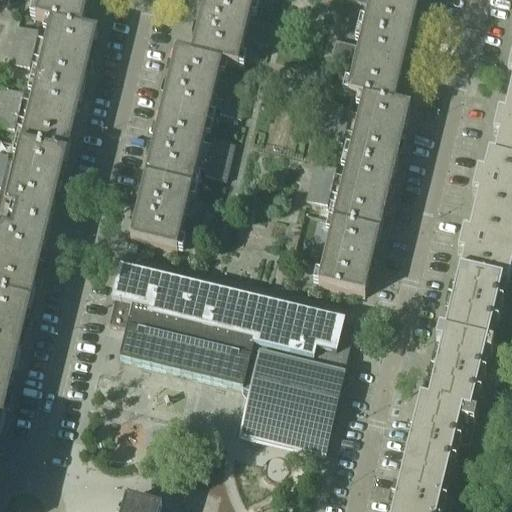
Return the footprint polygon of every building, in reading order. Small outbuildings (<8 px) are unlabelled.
[(39,0),(34,22),(50,26),(50,24),(81,32),(85,16),(82,16),(84,6),(91,8),(92,0),(39,0)] [(268,50),(272,29),(248,24),(252,8),(218,0),(204,0),(200,22),(196,21),(193,33),(200,34),(198,44),(195,43),(191,58),(190,60),(221,67),(237,71),(243,44),(268,50)] [(218,0),(252,8),(254,0),(218,0)] [(414,9),(416,0),(344,0),(344,4),(368,9),(362,35),(409,46),(412,30),(409,29),(411,20),(418,21),(421,10),(414,9)] [(97,36),(81,32),(50,24),(50,26),(46,44),(36,41),(38,36),(16,31),(8,68),(29,73),(30,67),(39,69),(35,87),(82,99),(85,83),(82,82),(84,73),(91,74),(94,63),(87,61),(89,52),(93,53),(97,36)] [(406,72),(402,71),(409,46),(362,35),(359,47),(358,50),(334,44),(329,65),(353,71),(347,98),(362,102),(394,108),(397,92),(394,91),(396,82),(403,83),(406,72)] [(217,85),(221,67),(190,60),(191,58),(175,55),(171,72),(174,72),(172,82),(165,80),(162,91),(169,93),(167,103),(164,102),(160,118),(206,129),(211,111),(220,113),(219,119),(240,124),(249,87),(228,82),(226,88),(217,85)] [(78,115),(82,99),(35,87),(31,106),(21,103),(23,98),(2,92),(0,99),(0,131),(14,134),(15,129),(24,131),(20,150),(66,161),(70,145),(67,144),(69,134),(76,136),(79,125),(72,123),(74,114),(78,115)] [(511,98),(508,97),(503,117),(497,116),(493,131),(492,138),(498,139),(494,158),(493,158),(511,162),(511,98)] [(409,111),(394,108),(362,102),(358,119),(349,117),(350,111),(329,106),(320,143),(341,148),(343,142),(352,145),(347,163),(394,174),(398,158),(395,158),(397,148),(404,150),(407,138),(400,137),(402,127),(405,128),(409,111)] [(202,147),(206,129),(160,118),(156,133),(159,134),(157,144),(150,142),(147,153),(154,155),(152,164),(149,164),(145,180),(191,191),(196,172),(205,175),(204,180),(225,186),(234,149),(213,144),(211,149),(202,147)] [(62,177),(66,161),(20,150),(15,168),(6,166),(7,160),(0,158),(0,192),(9,195),(5,213),(10,215),(8,223),(8,224),(49,233),(55,208),(51,207),(54,197),(61,199),(64,188),(57,186),(59,176),(62,177)] [(511,162),(493,158),(494,158),(487,156),(483,176),(476,174),(475,181),(471,196),(477,198),(473,216),(511,225),(511,162)] [(390,190),(394,174),(347,163),(343,181),(334,179),(335,173),(314,168),(305,205),(326,210),(328,204),(337,206),(332,225),(379,237),(383,220),(380,219),(382,210),(389,212),(392,200),(385,199),(387,189),(390,190)] [(176,255),(191,191),(145,180),(141,196),(144,197),(142,206),(135,205),(132,216),(136,217),(129,243),(176,255)] [(511,225),(473,216),(468,235),(462,234),(456,256),(463,258),(458,277),(501,288),(506,289),(511,267),(508,266),(511,249),(511,225)] [(42,261),(49,233),(8,224),(6,234),(0,233),(0,299),(31,308),(35,291),(32,290),(34,281),(41,283),(43,271),(36,270),(39,260),(42,261)] [(375,253),(379,237),(332,225),(317,289),(364,300),(370,274),(374,274),(376,263),(370,261),(372,252),(375,253)] [(128,247),(126,255),(134,257),(136,249),(128,247)] [(323,461),(343,380),(342,379),(354,333),(343,330),(344,326),(119,272),(111,306),(114,307),(109,330),(126,333),(118,363),(250,395),(239,441),(323,461)] [(438,511),(454,446),(459,427),(467,429),(470,416),(477,389),(501,288),(458,277),(453,297),(457,298),(452,316),(449,315),(444,335),(438,334),(434,347),(441,349),(436,368),(439,369),(437,380),(435,387),(432,386),(427,406),(419,404),(411,437),(414,438),(410,455),(407,454),(396,496),(400,497),(396,511),(438,511)] [(27,324),(31,308),(0,299),(0,365),(16,370),(20,354),(16,353),(19,344),(26,345),(28,334),(21,332),(24,323),(27,324)] [(1,415),(4,406),(11,407),(13,396),(6,394),(9,385),(12,386),(16,370),(0,365),(0,435),(5,416),(1,415)] [(155,511),(125,503),(122,511),(155,511)]
